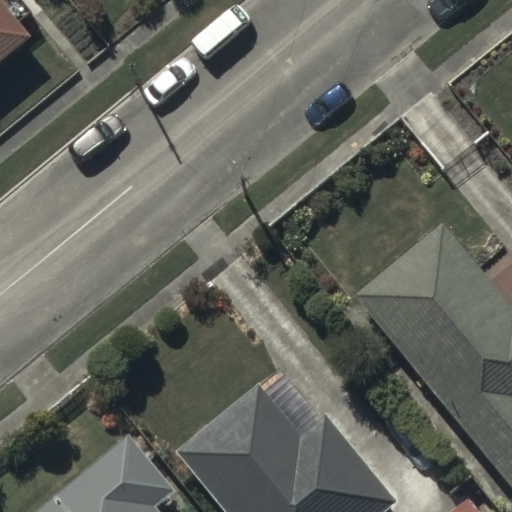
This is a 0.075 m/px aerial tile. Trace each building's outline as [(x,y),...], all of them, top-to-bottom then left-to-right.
[(0,83),(37,54),(0,9),(0,83)] [(439,225),(351,295),(511,494),(511,310),(509,312),(439,225)] [(257,382),(173,452),(222,511),(379,511),(394,500),(321,413),(299,432),(257,382)] [(131,434),(36,511),(157,511),(153,506),(175,487),(131,434)] [(477,511),(467,499),(450,511),(477,511)]
